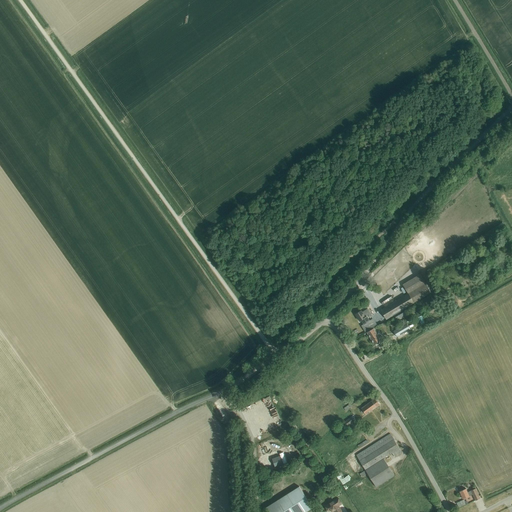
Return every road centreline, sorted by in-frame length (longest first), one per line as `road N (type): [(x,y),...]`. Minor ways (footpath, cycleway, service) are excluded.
road 1 (unclassified): [(273,359),(18,0)]
road 2 (unclassified): [(326,319),(419,198),(511,103)]
road 3 (unclassified): [(0,510),(227,389)]
road 4 (unclassified): [(446,511),(385,402),(326,319)]
road 5 (track): [(357,284),(511,136)]
road 6 (unclassified): [(257,511),(252,446),(227,389)]
